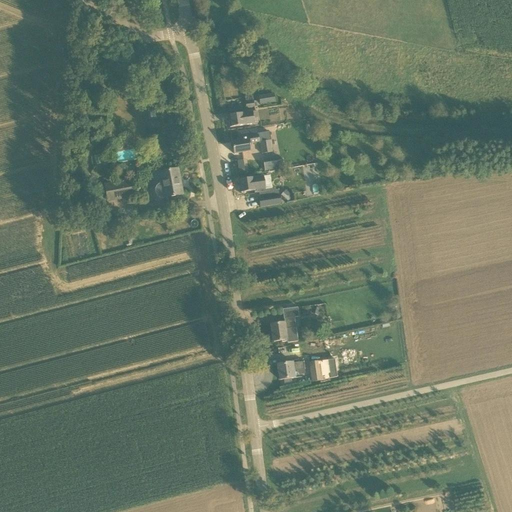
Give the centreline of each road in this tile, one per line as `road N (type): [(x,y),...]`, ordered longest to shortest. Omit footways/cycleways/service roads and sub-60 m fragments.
road 1 (tertiary): [(253,435),(226,222),(193,51)]
road 2 (unclassified): [(253,435),(511,378)]
road 3 (unclassified): [(193,51),(84,0)]
